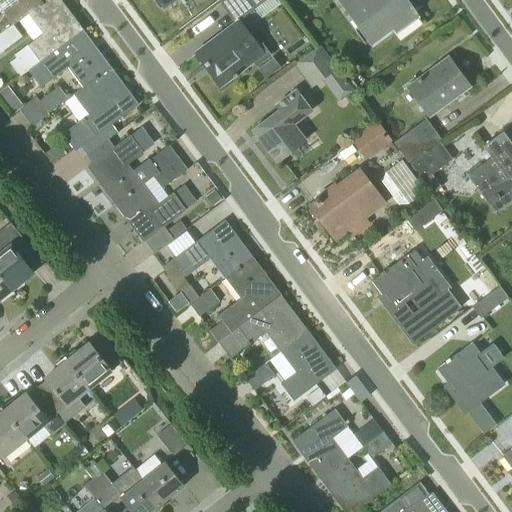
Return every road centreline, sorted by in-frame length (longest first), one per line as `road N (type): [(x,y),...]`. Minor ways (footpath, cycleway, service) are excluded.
road 1 (residential): [(483,511),(101,0)]
road 2 (residential): [(276,464),(123,267)]
road 3 (residential): [(123,267),(0,122)]
road 4 (residential): [(0,363),(123,267)]
